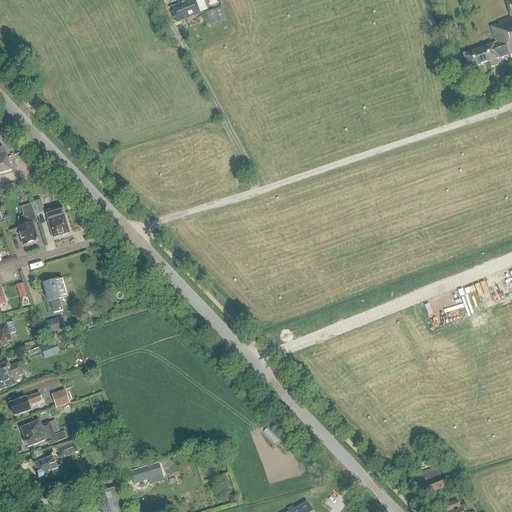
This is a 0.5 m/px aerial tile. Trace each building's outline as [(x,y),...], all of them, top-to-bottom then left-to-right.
[(187,16),(188,18),(199,13),(194,0),(177,0),(179,4),(171,7),(175,20),(187,16)] [(510,58),(511,57),(511,0),(504,0),(510,18),(498,22),(498,24),(490,27),(496,43),(464,55),(464,54),(462,55),(468,70),(488,62),(490,68),(498,65),(496,60),(509,55),(510,58)] [(209,12),(213,24),(228,20),(225,7),(209,12)] [(0,174),(10,171),(6,156),(5,156),(5,153),(6,153),(8,152),(5,152),(4,152),(0,139),(0,174)] [(7,186),(0,187),(0,195),(9,193),(7,186)] [(31,203),(35,215),(44,212),(41,200),(31,203)] [(38,241),(32,224),(37,222),(31,204),(21,208),(23,217),(18,219),(20,227),(18,228),(23,245),(38,241)] [(45,211),(53,237),(68,233),(63,217),(64,217),(61,206),(45,211)] [(61,308),(59,300),(66,298),(61,280),(43,285),(49,303),(50,302),(53,311),(61,308)] [(61,319),(42,325),(45,335),(64,330),(61,319)] [(12,322),(6,324),(0,326),(0,347),(0,348),(0,347),(2,346),(3,347),(5,345),(7,345),(6,341),(11,340),(9,334),(15,332),(12,322)] [(26,348),(30,359),(42,355),(38,344),(26,348)] [(56,344),(41,349),(44,359),(59,354),(56,344)] [(13,378),(22,375),(18,363),(9,366),(7,363),(0,365),(0,390),(16,385),(13,378)] [(64,390),(51,394),(56,408),(69,404),(64,390)] [(27,406),(41,401),(39,394),(25,398),(9,404),(14,416),(28,411),(27,406)] [(103,415),(95,417),(98,424),(105,422),(103,415)] [(27,447),(46,440),(48,446),(66,439),(63,432),(54,436),(49,423),(41,427),(39,422),(20,429),(24,439),(27,447)] [(84,448),(81,440),(57,449),(60,458),(78,451),(77,450),(84,448)] [(43,488),(79,473),(73,461),(60,465),(56,467),(52,457),(33,465),(43,488)] [(131,474),(133,483),(161,475),(158,466),(131,474)] [(91,467),(80,472),(83,480),(94,475),(91,467)] [(445,487),(438,470),(417,478),(420,484),(421,483),(426,495),(445,487)] [(93,511),(128,511),(120,486),(102,491),(105,503),(92,507),(93,511)] [(296,503),(294,505),(298,511),(319,511),(312,500),(300,508),(296,503)] [(462,511),(460,506),(459,506),(457,500),(442,506),(444,511),(462,511)]
